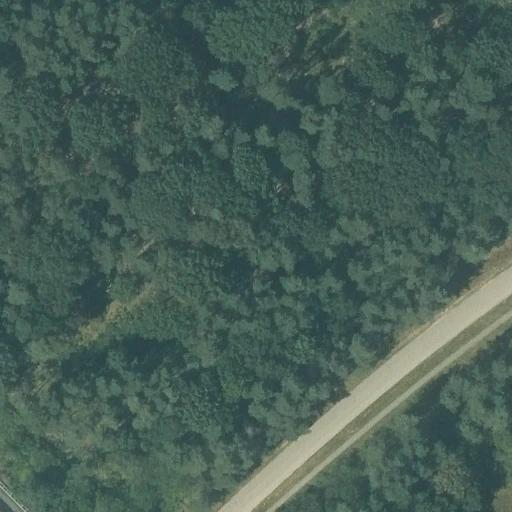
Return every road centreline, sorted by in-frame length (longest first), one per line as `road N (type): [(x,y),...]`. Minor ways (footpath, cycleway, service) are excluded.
road 1 (unclassified): [(246,511),(511,280)]
road 2 (track): [(511,417),(420,511)]
